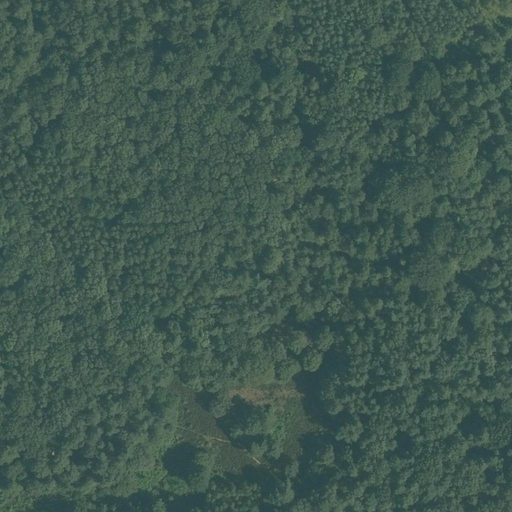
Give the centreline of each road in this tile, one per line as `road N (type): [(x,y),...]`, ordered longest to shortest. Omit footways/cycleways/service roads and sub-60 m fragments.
road 1 (unknown): [(420,87),(338,147),(274,179),(179,300),(110,367),(35,468),(0,428)]
road 2 (track): [(511,233),(420,87)]
